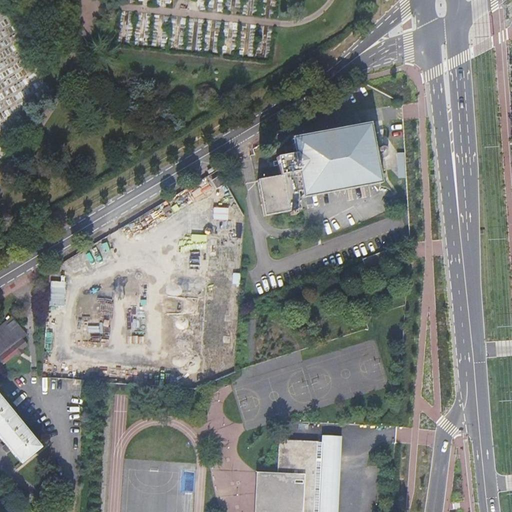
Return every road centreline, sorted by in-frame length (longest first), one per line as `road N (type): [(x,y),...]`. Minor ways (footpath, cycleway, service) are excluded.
road 1 (tertiary): [(371,47),(0,277)]
road 2 (primary): [(453,149),(476,399)]
road 3 (residential): [(26,380),(66,436),(61,511)]
road 4 (primary): [(453,149),(454,20)]
road 5 (primary): [(476,399),(443,431),(432,511)]
